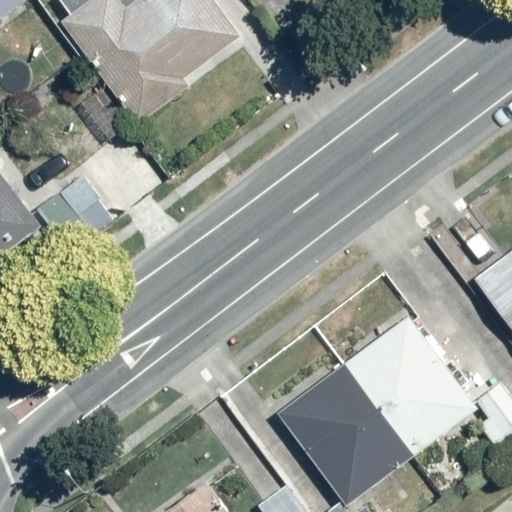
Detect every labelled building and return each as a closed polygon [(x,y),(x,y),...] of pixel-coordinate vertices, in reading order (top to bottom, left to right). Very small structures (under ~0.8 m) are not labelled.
[(0,0),(0,20),(24,2),(23,0),(0,0)] [(120,0),(91,0),(63,21),(137,121),(188,83),(184,78),(243,36),(216,0),(137,0),(126,8),(120,0)] [(0,170),(0,256),(41,226),(0,170)] [(511,250),(477,277),(511,323),(511,250)] [(410,314),(277,412),(346,505),(479,407),(410,314)] [(231,511),(208,479),(160,511),(231,511)] [(307,511),(286,484),(257,506),(262,511),(307,511)] [(352,511),(345,511),(340,504),(329,511),(370,511),(364,503),(352,511)]
